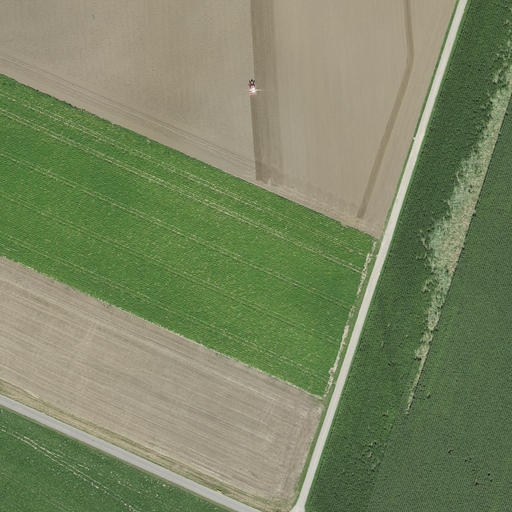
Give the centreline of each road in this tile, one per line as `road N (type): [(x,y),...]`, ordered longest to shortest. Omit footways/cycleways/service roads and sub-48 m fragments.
road 1 (track): [(468,0),(296,511)]
road 2 (track): [(250,511),(0,399)]
